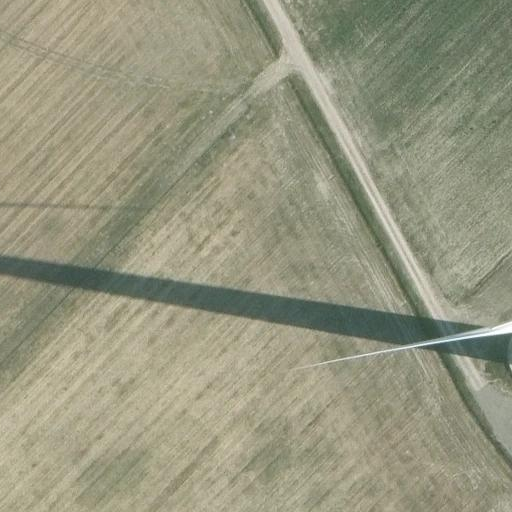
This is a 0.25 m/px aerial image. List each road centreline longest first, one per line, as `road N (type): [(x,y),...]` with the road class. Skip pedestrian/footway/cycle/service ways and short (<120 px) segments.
road 1 (track): [(268,0),(501,427)]
road 2 (track): [(0,350),(292,43)]
